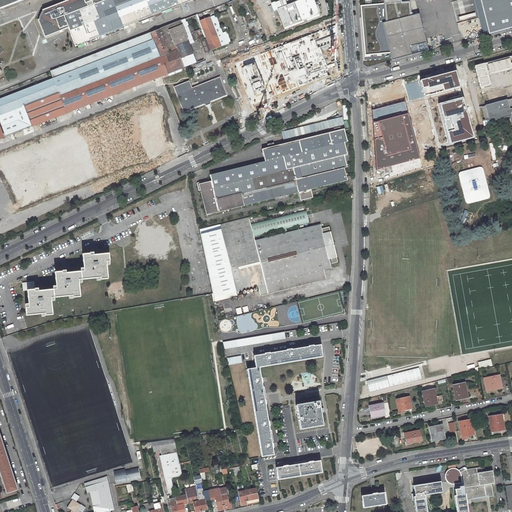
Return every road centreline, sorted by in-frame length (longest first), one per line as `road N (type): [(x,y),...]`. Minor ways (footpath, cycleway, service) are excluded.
road 1 (residential): [(354,83),(0,255)]
road 2 (residential): [(347,434),(362,161),(354,83)]
road 3 (residential): [(347,434),(511,399)]
road 4 (residential): [(511,38),(354,83)]
road 5 (unclassified): [(344,481),(493,445)]
road 6 (unclassified): [(4,383),(45,511)]
